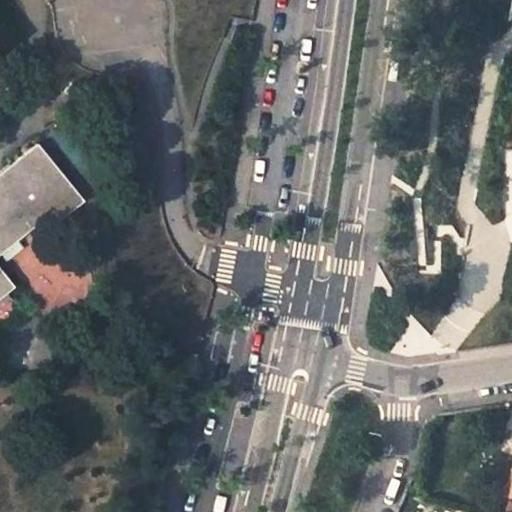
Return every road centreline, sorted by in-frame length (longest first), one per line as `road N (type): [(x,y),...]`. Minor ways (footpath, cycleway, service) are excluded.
road 1 (unclassified): [(322,364),(381,0)]
road 2 (unclassified): [(342,0),(285,356)]
road 3 (unclassified): [(285,356),(247,511)]
road 4 (unclassified): [(283,511),(322,364)]
road 5 (residential): [(401,380),(395,440),(365,511)]
